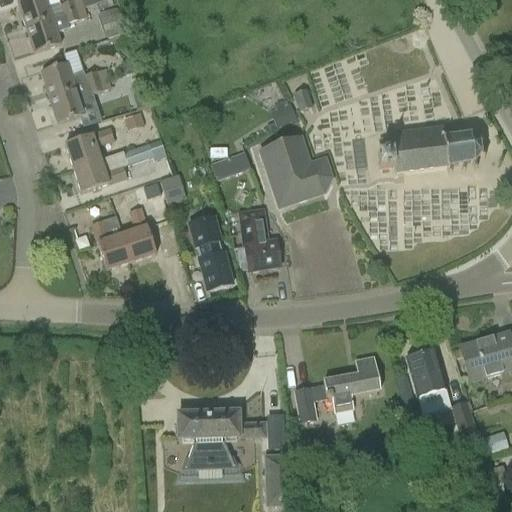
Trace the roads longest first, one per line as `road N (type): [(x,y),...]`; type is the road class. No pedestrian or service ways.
road 1 (tertiary): [(478,283),(318,315),(199,320),(20,309)]
road 2 (residential): [(20,309),(29,202),(0,102)]
road 3 (unclassified): [(511,122),(444,0)]
